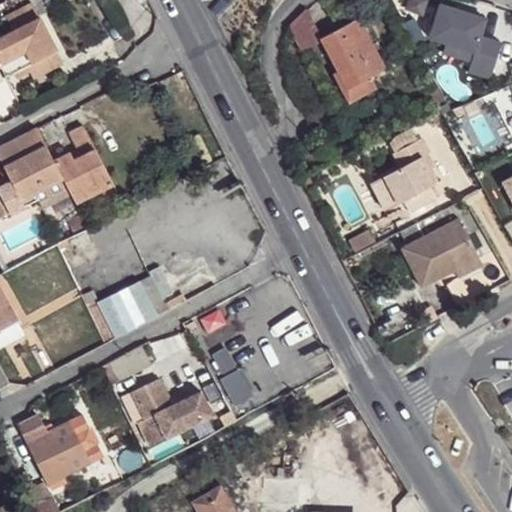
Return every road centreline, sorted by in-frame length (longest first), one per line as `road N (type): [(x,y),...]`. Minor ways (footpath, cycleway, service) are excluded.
road 1 (unclassified): [(0,403),(302,237)]
road 2 (primary): [(302,237),(364,366),(461,511)]
road 3 (primary): [(192,34),(302,237)]
road 4 (unclassified): [(0,133),(192,34)]
